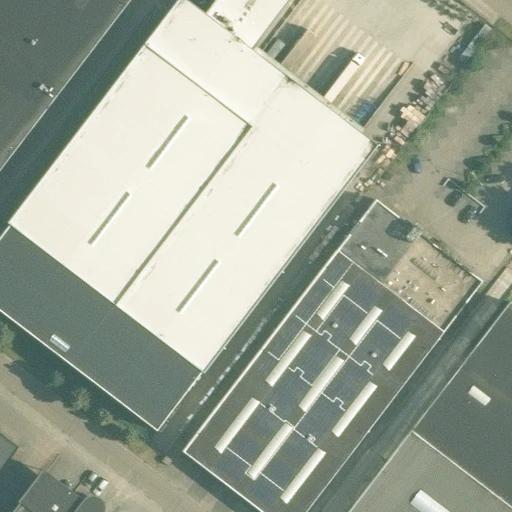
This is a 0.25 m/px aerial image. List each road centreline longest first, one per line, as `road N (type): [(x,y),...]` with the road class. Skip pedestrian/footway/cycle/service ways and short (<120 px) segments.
road 1 (unknown): [(145,0),(0,189)]
road 2 (unclassified): [(180,511),(0,374)]
road 3 (unknown): [(412,193),(511,67)]
